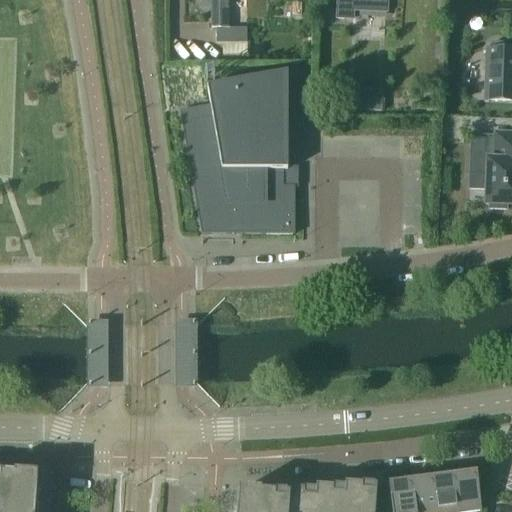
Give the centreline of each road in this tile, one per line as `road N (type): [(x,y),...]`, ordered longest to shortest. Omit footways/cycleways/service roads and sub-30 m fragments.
road 1 (residential): [(511,248),(327,276),(162,279)]
road 2 (residential): [(282,458),(511,434)]
road 3 (residential): [(344,420),(171,429)]
road 4 (residential): [(344,420),(511,399)]
road 5 (residential): [(115,280),(116,387),(106,430)]
road 6 (residential): [(171,429),(162,279)]
